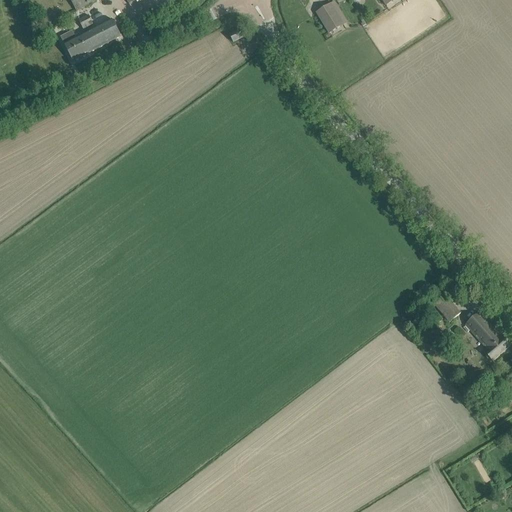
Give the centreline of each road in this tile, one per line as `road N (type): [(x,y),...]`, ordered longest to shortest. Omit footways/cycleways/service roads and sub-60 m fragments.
road 1 (unclassified): [(511,311),(279,52),(248,0)]
road 2 (tertiary): [(0,123),(238,0)]
